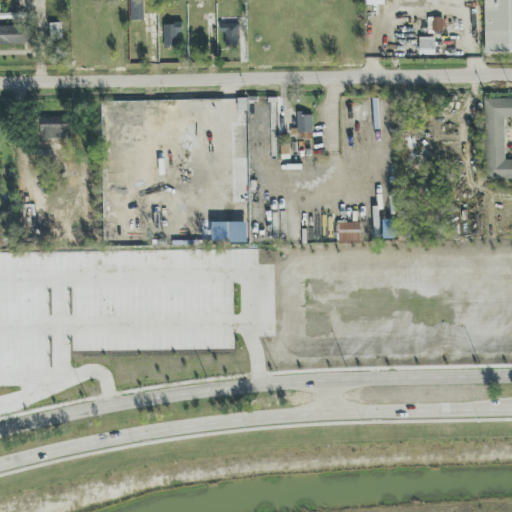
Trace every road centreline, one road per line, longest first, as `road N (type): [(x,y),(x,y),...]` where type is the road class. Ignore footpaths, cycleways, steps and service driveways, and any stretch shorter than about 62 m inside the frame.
road 1 (secondary): [(511,375),(233,387),(0,434)]
road 2 (secondary): [(0,466),(191,428),(328,413),(511,408)]
road 3 (residential): [(511,75),(0,82)]
